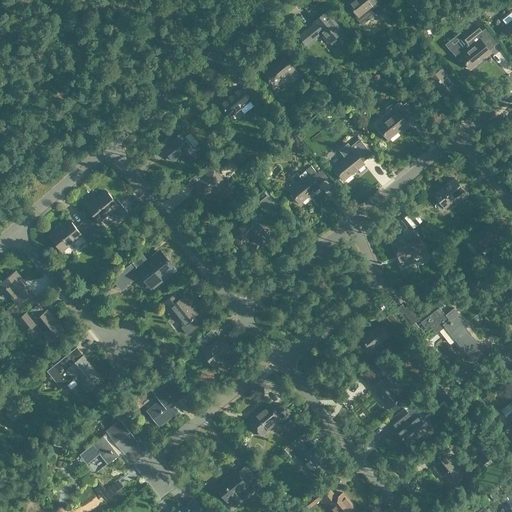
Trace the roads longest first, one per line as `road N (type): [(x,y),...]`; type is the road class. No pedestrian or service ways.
road 1 (residential): [(126,361),(15,230),(107,148)]
road 2 (residential): [(107,148),(273,0)]
road 3 (residential): [(241,313),(107,148)]
road 4 (residential): [(163,485),(152,472),(159,452),(277,358)]
road 5 (residential): [(400,511),(282,364)]
road 6 (residential): [(282,364),(372,288),(351,222)]
road 7 (residential): [(241,313),(351,222)]
road 8 (residential): [(351,222),(458,137)]
